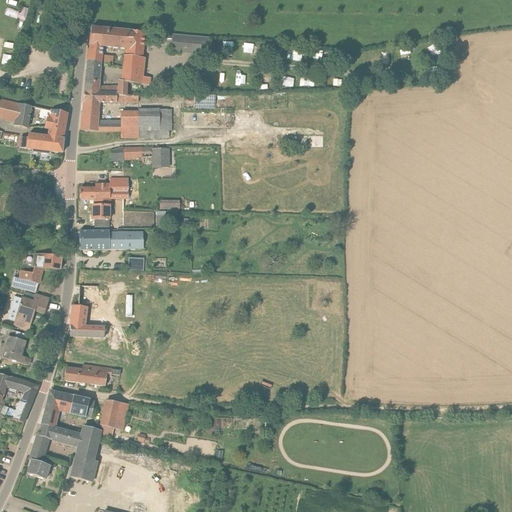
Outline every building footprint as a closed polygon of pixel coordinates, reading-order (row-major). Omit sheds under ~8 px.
[(142,73),(142,70),(144,59),(141,59),(142,51),(144,35),(91,28),(88,45),(86,61),(87,61),(86,67),(84,93),(115,93),(115,97),(126,97),(127,83),(150,85),(150,78),(142,78),(142,73)] [(206,55),(208,39),(172,36),(170,52),(206,55)] [(233,44),(223,44),(223,53),(233,53),(233,44)] [(201,69),(200,77),(204,77),(204,75),(209,75),(209,72),(205,72),(205,69),(201,69)] [(291,81),(292,72),(283,71),(283,81),(291,81)] [(80,131),(90,132),(96,132),(120,132),(120,138),(168,138),(168,130),(171,130),(171,111),(137,111),(137,113),(120,113),(120,122),(97,122),(98,103),(138,103),(137,97),(126,97),(115,97),(115,93),(84,93),(80,131)] [(0,103),(0,102),(0,119),(10,121),(11,122),(15,122),(14,126),(27,129),(31,107),(1,100),(0,103)] [(63,133),(63,132),(66,115),(41,109),(39,118),(47,119),(45,128),(49,129),(49,130),(63,133)] [(63,140),(62,140),(48,138),(28,135),(27,138),(20,138),(19,149),(31,150),(31,152),(29,152),(29,153),(52,155),(50,155),(51,153),(62,154),(63,140)] [(226,137),(225,149),(325,149),(325,138),(226,137)] [(140,147),(122,148),(123,161),(130,161),(130,159),(136,159),(136,164),(138,164),(138,166),(156,165),(156,161),(167,161),(167,149),(156,149),(156,148),(141,148),(140,147)] [(123,161),(122,148),(110,151),(109,162),(123,161)] [(96,188),(79,189),(79,200),(94,200),(94,203),(97,203),(97,200),(111,200),(111,199),(117,199),(117,185),(111,185),(111,184),(96,184),(96,188)] [(94,220),(94,226),(110,226),(111,200),(97,200),(97,203),(94,203),(94,206),(92,206),(92,219),(90,219),(90,220),(94,220)] [(160,209),(180,210),(181,202),(160,201),(160,209)] [(157,217),(157,229),(166,229),(166,217),(157,217)] [(79,251),(90,250),(142,250),(143,233),(112,233),(112,232),(94,232),(80,232),(79,232),(79,251)] [(38,254),(34,269),(32,274),(20,272),(17,288),(35,293),(42,269),(59,271),(61,257),(38,254)] [(144,259),(128,259),(128,271),(143,271),(144,259)] [(98,288),(79,286),(77,307),(72,306),(71,319),(70,327),(69,337),(104,340),(104,338),(111,339),(111,329),(104,329),(104,328),(85,327),(87,308),(97,309),(98,288)] [(34,295),(32,301),(21,298),(12,327),(28,332),(34,311),(44,314),(48,300),(34,295)] [(20,357),(25,342),(6,336),(0,355),(0,358),(28,366),(30,360),(20,357)] [(93,373),(93,368),(83,366),(82,370),(65,368),(63,381),(84,384),(86,372),(93,373)] [(104,387),(106,375),(107,369),(93,368),(93,373),(86,372),(84,384),(104,387)] [(0,403),(2,398),(3,398),(6,389),(23,394),(21,401),(18,400),(17,403),(12,401),(5,419),(23,424),(31,404),(37,387),(24,382),(9,378),(0,374),(0,403)] [(43,418),(41,425),(54,429),(58,411),(69,414),(69,415),(85,418),(85,416),(91,418),(94,403),(88,402),(89,401),(49,392),(43,418)] [(119,403),(106,401),(101,426),(122,431),(124,423),(115,421),(119,403)] [(81,436),(54,429),(41,425),(38,436),(36,437),(29,461),(31,461),(40,464),(42,459),(46,448),(48,440),(77,447),(95,452),(97,442),(100,432),(83,427),(81,436)] [(138,435),(136,441),(143,443),(144,442),(149,443),(149,439),(145,438),(145,437),(138,435)] [(31,461),(27,475),(45,480),(49,467),(40,464),(31,461)]
